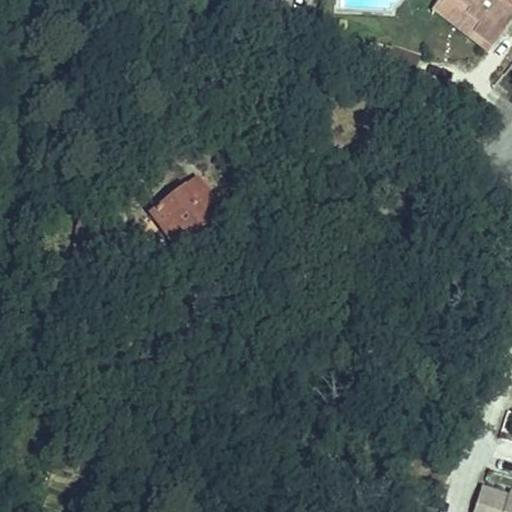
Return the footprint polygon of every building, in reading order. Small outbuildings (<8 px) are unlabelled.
[(242,0),(242,3),(266,11),(269,0),(242,0)] [(511,21),(511,0),(445,0),(441,6),(465,24),(474,13),(484,20),(475,32),(493,46),(511,21)] [(465,24),(441,6),(432,17),(485,57),(493,46),(475,32),(484,20),(474,13),(465,24)] [(383,65),(391,48),(381,44),(374,61),(383,65)] [(420,60),(391,48),(383,65),(413,77),(420,60)] [(201,206),(213,196),(194,174),(154,208),(190,252),(220,228),(201,206)] [(232,218),(213,196),(201,206),(220,228),(232,218)] [(87,234),(109,234),(111,198),(79,198),(78,222),(83,222),(83,234),(87,234)] [(109,234),(87,234),(87,246),(109,246),(109,234)] [(511,511),(511,496),(479,486),(471,511),(511,511)]
